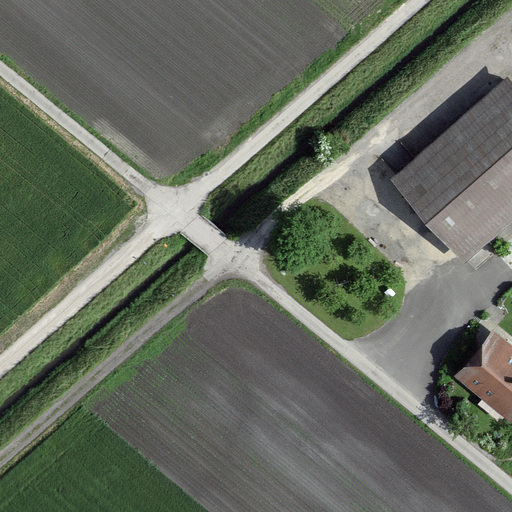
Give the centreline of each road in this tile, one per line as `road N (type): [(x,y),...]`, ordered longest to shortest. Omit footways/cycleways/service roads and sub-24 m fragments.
road 1 (track): [(511,18),(241,263)]
road 2 (track): [(241,263),(511,484)]
road 3 (track): [(412,0),(167,210)]
road 4 (track): [(241,263),(0,472)]
road 5 (track): [(167,210),(0,356)]
road 6 (track): [(0,68),(167,210)]
